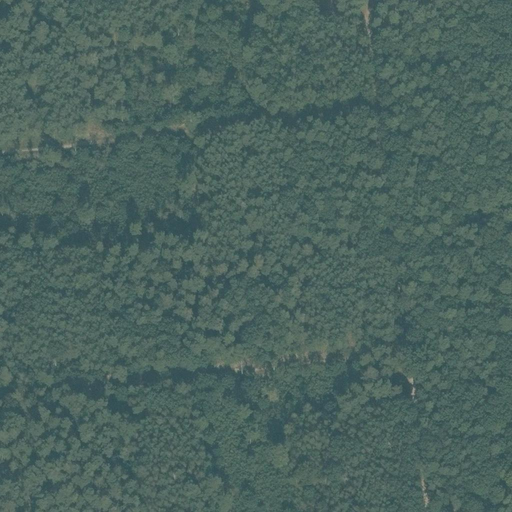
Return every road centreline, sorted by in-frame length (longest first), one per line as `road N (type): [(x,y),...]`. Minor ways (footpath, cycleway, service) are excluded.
road 1 (track): [(283,125),(0,154)]
road 2 (track): [(428,511),(396,249)]
road 3 (track): [(396,249),(378,114)]
road 4 (track): [(511,210),(426,249),(396,249)]
